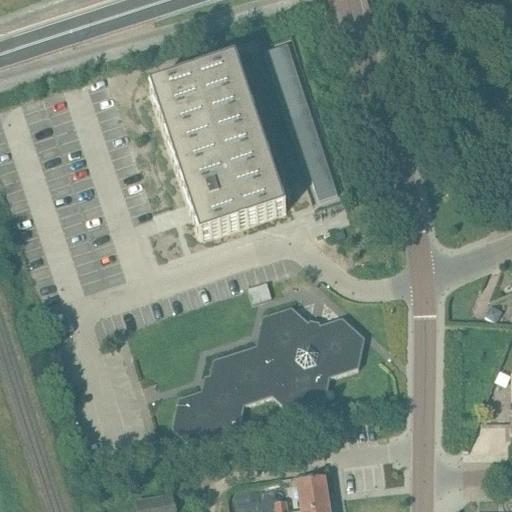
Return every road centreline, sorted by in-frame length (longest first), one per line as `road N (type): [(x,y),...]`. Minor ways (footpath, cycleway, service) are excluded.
road 1 (residential): [(346,5),(399,168),(422,282)]
road 2 (residential): [(422,282),(424,479)]
road 3 (secondary): [(0,57),(178,0)]
road 4 (track): [(309,465),(212,483),(206,511)]
